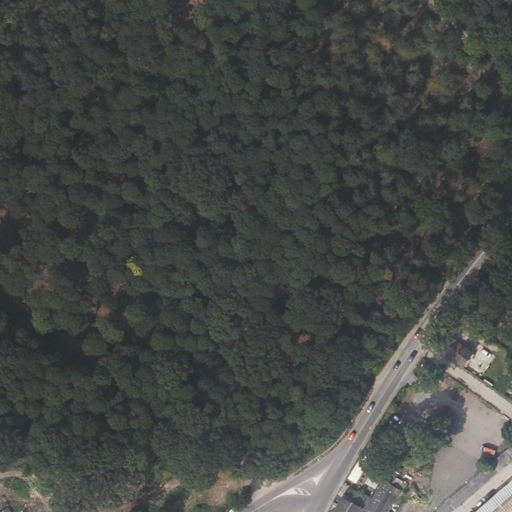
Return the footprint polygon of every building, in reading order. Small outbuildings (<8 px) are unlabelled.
[(459,366),(467,354),(443,338),(435,350),(459,366)] [(477,369),(485,372),(488,365),(479,362),(477,369)] [(484,472),(431,511),(450,511),(491,481),(484,472)] [(511,511),(511,481),(476,511),(511,511)] [(395,508),(406,489),(397,484),(394,490),(388,487),(374,511),(386,511),(383,510),(387,504),(395,508)] [(363,511),(346,502),(340,511),(339,511),(363,511)]
